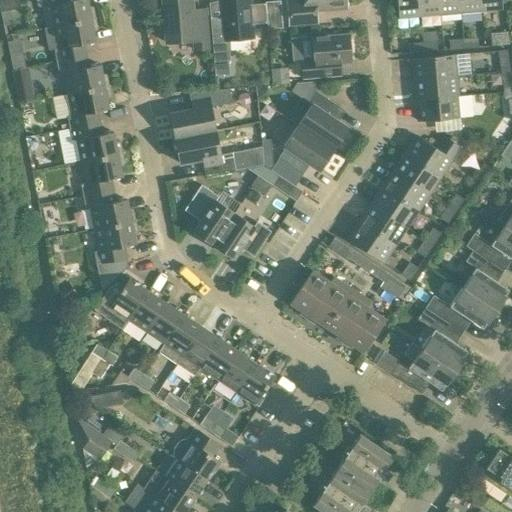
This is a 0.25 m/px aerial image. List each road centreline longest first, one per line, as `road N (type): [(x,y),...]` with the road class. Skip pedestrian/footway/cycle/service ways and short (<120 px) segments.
road 1 (residential): [(256,321),(181,271),(162,240),(126,0)]
road 2 (residential): [(256,321),(384,117),(373,0)]
road 3 (residential): [(227,511),(325,366)]
road 4 (residential): [(457,448),(325,366)]
